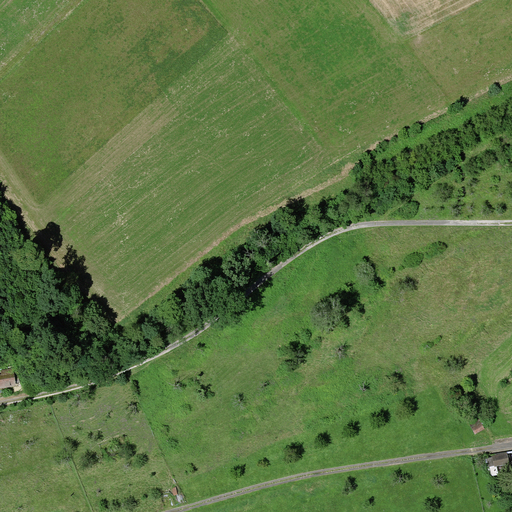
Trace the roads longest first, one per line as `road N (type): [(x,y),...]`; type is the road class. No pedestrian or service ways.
road 1 (track): [(511,221),(347,227),(313,242),(156,355),(66,390),(0,403)]
road 2 (track): [(511,444),(279,480),(171,511)]
